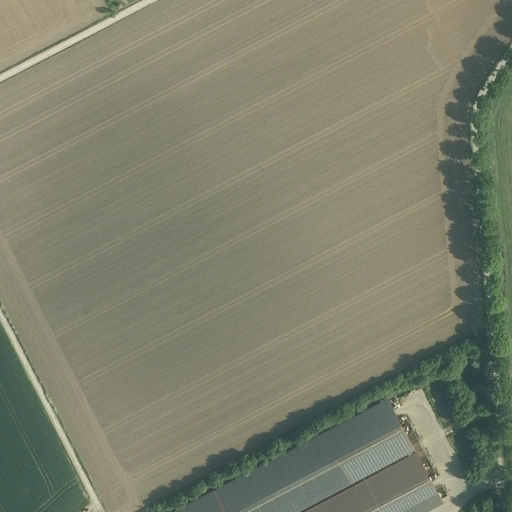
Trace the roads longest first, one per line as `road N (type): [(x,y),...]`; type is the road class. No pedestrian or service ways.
road 1 (track): [(511,47),(472,100),(471,120),(505,511)]
road 2 (track): [(102,511),(0,306)]
road 3 (track): [(154,0),(0,80)]
